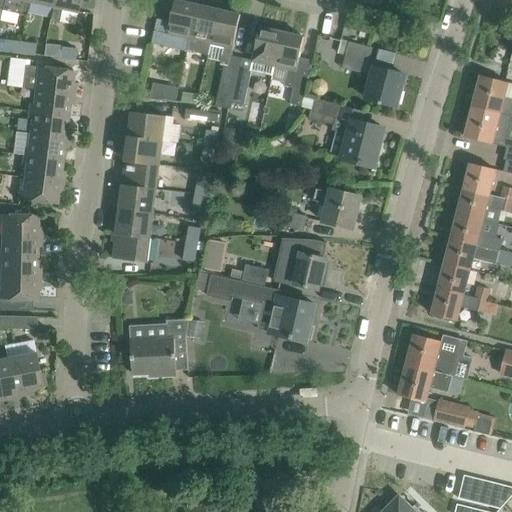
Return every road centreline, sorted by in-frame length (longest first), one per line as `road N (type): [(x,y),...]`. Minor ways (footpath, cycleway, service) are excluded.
road 1 (residential): [(357,405),(463,0)]
road 2 (residential): [(76,412),(74,253),(112,0)]
road 3 (residential): [(76,412),(357,405)]
